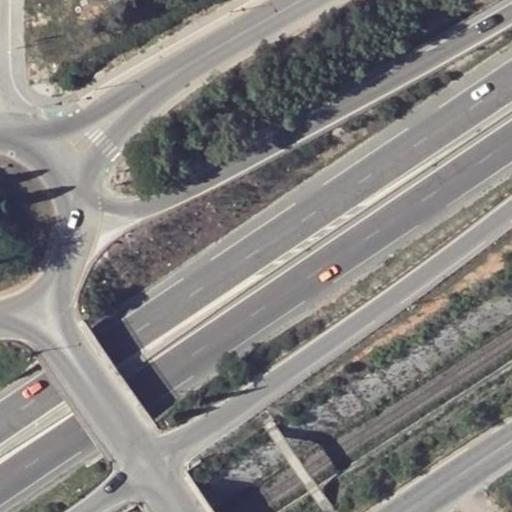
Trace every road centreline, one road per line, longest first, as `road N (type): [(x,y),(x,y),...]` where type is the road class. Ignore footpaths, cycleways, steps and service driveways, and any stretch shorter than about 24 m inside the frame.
road 1 (trunk): [(0,490),(511,142)]
road 2 (trunk): [(511,85),(0,421)]
road 3 (trunk): [(511,12),(146,206),(74,224)]
road 4 (trunk): [(146,465),(511,209)]
road 5 (secondary): [(34,303),(146,465)]
road 6 (tertiary): [(299,0),(161,82)]
road 7 (tertiary): [(161,82),(63,130),(19,142)]
road 8 (tertiary): [(71,203),(95,158),(161,82)]
road 9 (secondary): [(411,511),(511,446)]
